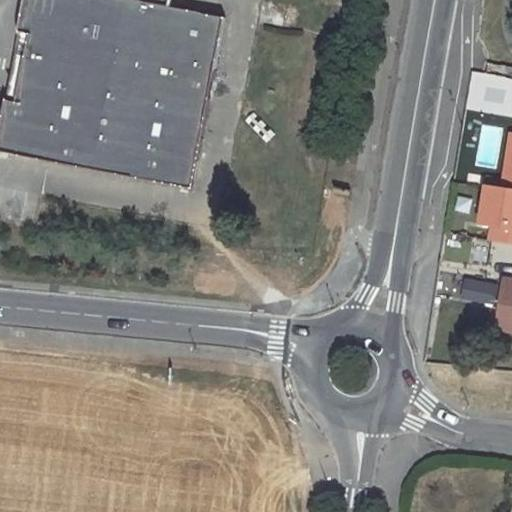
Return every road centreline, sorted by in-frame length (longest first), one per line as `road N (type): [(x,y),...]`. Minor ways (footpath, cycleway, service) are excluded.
road 1 (tertiary): [(369,328),(386,276),(437,0)]
road 2 (unclassified): [(0,310),(265,335),(309,354)]
road 3 (residential): [(393,394),(439,427),(511,442)]
